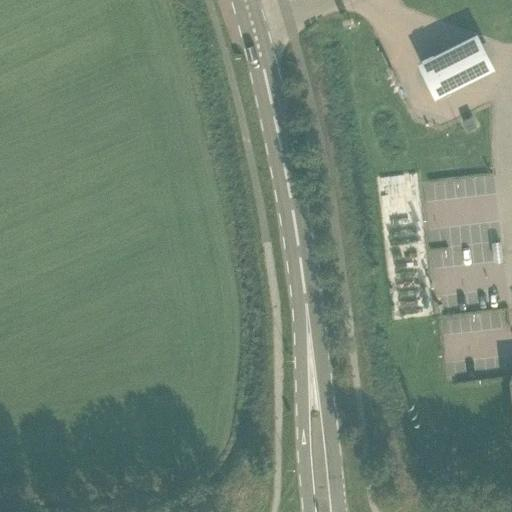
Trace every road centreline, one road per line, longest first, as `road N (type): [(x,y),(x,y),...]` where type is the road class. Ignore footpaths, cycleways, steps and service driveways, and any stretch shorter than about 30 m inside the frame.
road 1 (secondary): [(309,368),(298,243),(252,25)]
road 2 (secondary): [(342,511),(328,417),(309,368)]
road 3 (secondary): [(309,368),(306,511)]
